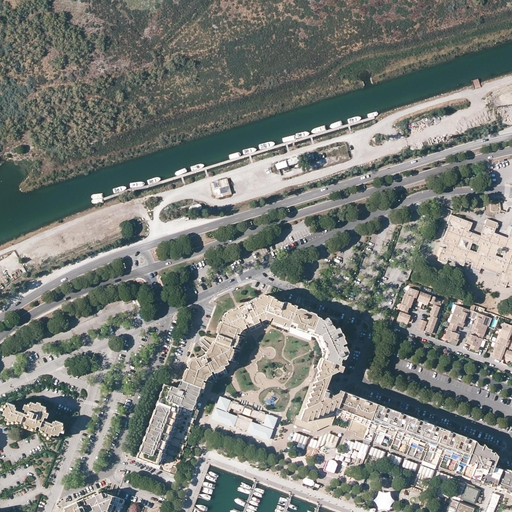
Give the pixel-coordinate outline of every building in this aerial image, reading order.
[(296,156),(275,164),(277,170),(298,162),(296,156)] [(216,197),(231,193),(228,178),(218,180),(220,188),(214,190),(216,197)] [(469,261),(469,259),(473,261),(472,262),(472,264),(481,267),(493,234),(493,232),(497,222),(487,218),(480,235),(480,237),(474,235),(475,233),(465,229),(468,221),(454,216),(451,224),(449,224),(446,230),(450,232),(447,240),(443,239),(442,243),(447,245),(449,246),(447,249),(445,249),(442,247),(439,256),(447,259),(455,262),(456,258),(465,261),(468,263),(469,261)] [(507,238),(499,234),(498,236),(493,234),(481,267),(488,270),(489,266),(501,271),(500,275),(497,281),(506,285),(506,284),(508,281),(511,282),(511,226),(511,227),(508,236),(510,237),(509,238),(507,238)] [(501,271),(489,266),(488,270),(500,275),(501,271)] [(407,295),(405,300),(404,305),(402,304),(400,310),(407,312),(409,307),(411,307),(414,297),(416,298),(418,291),(409,288),(408,290),(409,291),(407,295)] [(428,302),(430,296),(420,292),(418,298),(423,300),(428,302)] [(223,320),(222,321),(222,322),(218,333),(214,341),(211,352),(205,354),(197,358),(191,361),(189,366),(188,369),(184,381),(201,387),(204,389),(206,383),(201,381),(202,379),(207,381),(209,377),(212,376),(210,371),(212,370),(215,374),(226,369),(224,366),(225,365),(224,361),(227,360),(228,359),(232,360),(236,349),(231,348),(232,345),(237,347),(240,336),(236,335),(236,332),(241,334),(243,330),(247,329),(245,325),(247,324),(249,328),(260,323),(258,319),(260,318),(262,322),(266,320),(269,321),(271,317),(274,318),(272,322),(282,326),(284,322),(287,323),(285,327),(288,328),(296,308),(296,307),(283,302),(282,302),(276,300),(276,299),(272,298),(270,302),(268,301),(270,297),(265,295),(245,304),(238,307),(240,311),(238,312),(236,308),(226,313),(223,320)] [(132,296),(122,300),(124,306),(134,302),(132,296)] [(440,303),(441,300),(433,296),(430,303),(433,304),(430,312),(429,314),(431,315),(425,331),(432,333),(434,328),(434,325),(435,322),(437,317),(436,317),(438,312),(441,303),(440,303)] [(487,320),(488,317),(458,306),(457,309),(455,308),(451,319),(453,320),(452,323),(450,322),(445,335),(448,336),(446,339),(450,341),(457,343),(458,339),(457,339),(458,336),(459,334),(455,332),(457,325),(462,327),(463,324),(463,323),(464,320),(467,313),(468,313),(467,317),(474,319),(475,316),(477,317),(474,324),(473,327),(472,327),(471,330),(475,332),(474,335),(470,334),(469,336),(468,339),(467,339),(466,342),(470,344),(469,348),(477,351),(478,347),(479,347),(483,335),(482,334),(483,331),(486,332),(489,321),(487,320)] [(288,328),(287,332),(310,340),(312,336),(319,317),(312,314),(312,313),(303,310),(303,311),(296,308),(288,328)] [(414,316),(400,311),(397,318),(403,320),(408,322),(411,323),(414,316)] [(319,317),(312,336),(317,338),(323,351),(320,357),(323,358),(342,365),(343,363),(338,361),(339,357),(344,359),(346,358),(346,357),(346,356),(347,356),(348,352),(345,343),(346,343),(343,337),(344,337),(342,333),(341,333),(341,332),(336,334),(334,330),(335,329),(333,326),(330,320),(329,320),(328,317),(327,317),(326,317),(325,318),(323,323),(319,321),(321,316),(319,315),(319,317)] [(427,321),(420,319),(416,329),(423,331),(427,321)] [(508,339),(511,328),(511,325),(504,323),(503,327),(502,326),(500,332),(501,332),(498,339),(500,340),(498,344),(497,343),(495,347),(494,347),(492,352),(493,353),(492,357),(500,360),(505,346),(507,347),(509,340),(508,339)] [(211,352),(214,341),(213,341),(212,343),(211,343),(209,349),(206,350),(207,351),(205,352),(205,354),(211,352)] [(191,361),(197,358),(196,356),(194,357),(191,358),(191,359),(190,359),(189,361),(188,360),(187,363),(188,364),(187,366),(189,366),(191,361)] [(298,415),(295,423),(312,429),(328,422),(332,424),(335,414),(344,391),(340,390),(339,392),(336,400),(331,402),(334,395),(333,395),(327,384),(331,374),(339,371),(342,372),(344,366),(342,365),(323,358),(320,365),(320,366),(321,370),(318,372),(314,382),(310,383),(298,415)] [(149,424),(137,456),(171,469),(183,435),(201,389),(201,387),(184,381),(182,380),(181,381),(178,389),(164,384),(159,399),(149,424)] [(204,390),(204,389),(201,387),(201,389),(183,435),(171,469),(174,470),(186,436),(204,390)] [(344,391),(335,414),(341,416),(348,418),(350,419),(352,420),(349,428),(357,431),(356,433),(364,436),(377,403),(371,401),(367,400),(344,391)] [(217,407),(213,418),(215,419),(221,421),(224,423),(229,424),(230,425),(236,427),(245,430),(247,431),(250,432),(252,433),(256,435),(258,435),(259,436),(265,438),(268,439),(276,418),(264,414),(258,412),(252,410),(250,416),(262,420),(260,425),(251,422),(252,419),(238,414),(237,417),(228,414),(230,408),(242,412),(244,406),(238,404),(232,402),(221,398),(217,407)] [(6,415),(5,419),(8,421),(10,422),(15,424),(16,422),(19,423),(19,422),(21,422),(22,421),(24,422),(23,427),(35,431),(36,427),(40,428),(39,429),(41,430),(41,431),(45,433),(44,435),(47,436),(50,437),(54,438),(55,433),(59,434),(60,431),(63,432),(64,430),(62,429),(61,429),(62,425),(63,422),(55,420),(55,421),(54,423),(52,423),(43,420),(40,419),(41,415),(44,416),(47,417),(49,412),(46,411),(44,411),(45,408),(46,407),(40,405),(39,406),(36,405),(36,404),(30,402),(29,405),(25,404),(24,409),(26,409),(29,410),(28,414),(25,413),(15,409),(13,409),(14,406),(15,404),(7,402),(6,404),(5,407),(3,407),(1,406),(0,409),(4,411),(3,414),(6,415)] [(377,403),(364,436),(371,438),(374,432),(377,433),(375,440),(388,444),(390,438),(393,439),(391,446),(404,451),(406,444),(410,445),(407,452),(420,457),(423,450),(426,451),(424,458),(437,463),(439,456),(442,458),(440,464),(453,469),(456,462),(459,464),(456,470),(463,473),(472,449),(474,442),(475,440),(377,403)] [(296,415),(293,424),(313,432),(328,425),(331,426),(332,424),(328,422),(312,429),(295,423),(298,415),(296,415)] [(308,438),(294,432),(291,440),(305,445),(308,438)] [(324,445),(328,434),(319,437),(317,441),(311,439),(308,446),(315,449),(324,445)] [(472,449),(463,473),(471,476),(476,477),(488,482),(492,483),(496,485),(502,469),(498,467),(494,466),(495,463),(496,458),(497,455),(493,454),(494,452),(490,451),(490,448),(474,442),(472,449)] [(368,448),(361,446),(358,453),(365,455),(368,448)] [(384,454),(371,449),(368,456),(381,461),(384,454)] [(401,461),(387,455),(384,462),(398,467),(401,461)] [(410,464),(404,462),(401,468),(408,471),(410,464)] [(433,473),(420,468),(418,474),(431,479),(433,473)] [(502,469),(496,485),(500,486),(498,489),(511,494),(511,470),(506,468),(505,470),(502,469)] [(471,476),(463,473),(462,476),(491,486),(495,488),(496,485),(492,483),(488,482),(476,477),(471,476)] [(449,479),(437,474),(436,475),(434,480),(447,485),(449,479)] [(417,476),(411,489),(416,491),(421,478),(417,476)] [(464,490),(465,483),(458,481),(456,488),(464,490)] [(467,487),(463,498),(474,502),(478,491),(467,487)] [(378,490),(374,502),(379,504),(377,508),(388,511),(389,511),(394,499),(389,497),(390,494),(378,490)] [(101,493),(84,500),(89,511),(118,511),(122,503),(123,499),(107,493),(106,494),(105,493),(104,492),(103,492),(103,493),(102,494),(101,493)] [(493,511),(500,495),(493,493),(485,511),(493,511)] [(63,511),(89,511),(84,500),(76,504),(65,509),(63,511)]
